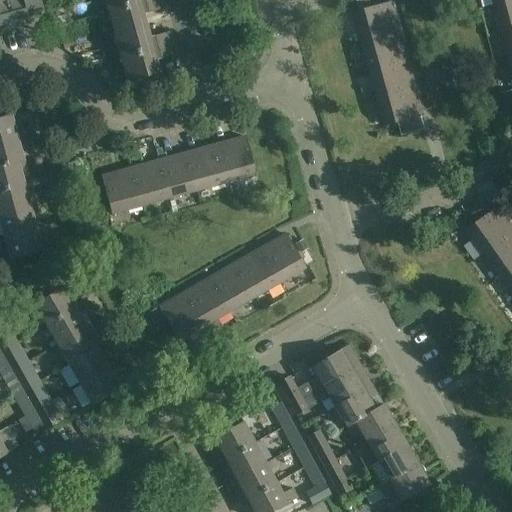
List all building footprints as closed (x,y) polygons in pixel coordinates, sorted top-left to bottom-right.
[(0,0),(0,23),(8,21),(9,25),(7,26),(7,28),(22,23),(22,22),(20,22),(19,18),(42,12),(41,10),(38,0),(0,0)] [(143,13),(161,8),(159,0),(104,0),(114,34),(146,25),(143,13)] [(511,0),(510,0),(493,5),(501,33),(511,29),(511,0)] [(360,41),(399,31),(391,2),(353,13),(360,41)] [(149,37),(146,25),(114,34),(126,81),(159,72),(156,60),(175,54),(169,32),(149,37)] [(511,29),(501,33),(508,60),(511,59),(511,29)] [(399,31),(360,41),(368,69),(407,59),(399,31)] [(407,59),(368,69),(376,97),(414,87),(407,59)] [(414,87),(376,97),(384,126),(422,115),(414,87)] [(0,143),(23,137),(18,121),(13,123),(11,116),(0,118),(0,143)] [(215,144),(226,183),(255,175),(244,136),(215,144)] [(23,137),(0,143),(0,166),(23,160),(21,153),(27,152),(23,137)] [(226,183),(215,144),(187,152),(197,191),(226,183)] [(197,191),(187,152),(159,160),(169,198),(197,191)] [(23,160),(0,166),(0,190),(24,184),(22,177),(27,176),(23,160)] [(169,198),(159,160),(130,168),(141,206),(169,198)] [(141,206),(130,168),(102,176),(112,214),(141,206)] [(0,213),(36,204),(31,189),(26,190),(24,184),(0,190),(0,213)] [(471,221),(484,212),(478,203),(465,212),(471,221)] [(0,223),(4,236),(36,228),(34,221),(40,219),(36,204),(0,213),(0,223)] [(482,254),(511,233),(511,227),(498,207),(465,230),(482,254)] [(36,228),(4,236),(10,259),(48,249),(43,232),(38,234),(36,228)] [(511,267),(511,233),(482,254),(498,277),(511,267)] [(259,249),(279,283),(305,268),(285,234),(259,249)] [(234,263),(254,297),(279,283),(259,249),(234,263)] [(209,277),(229,312),(254,297),(234,263),(209,277)] [(511,267),(498,277),(511,296),(511,267)] [(184,292),(204,326),(229,312),(209,277),(184,292)] [(34,305),(46,325),(75,309),(71,302),(76,299),(68,285),(34,305)] [(204,326),(184,292),(159,306),(179,341),(204,326)] [(46,325),(57,345),(91,325),(83,312),(78,315),(75,309),(46,325)] [(0,334),(3,339),(14,333),(6,320),(0,323),(0,334)] [(57,345),(68,363),(96,347),(94,342),(99,339),(91,325),(57,345)] [(314,392),(359,365),(347,345),(310,367),(317,378),(308,382),(314,392)] [(68,363),(80,385),(114,365),(106,351),(101,354),(96,347),(68,363)] [(11,354),(18,367),(29,361),(22,348),(11,354)] [(0,360),(0,375),(1,377),(11,371),(4,358),(0,360)] [(29,361),(18,367),(26,380),(37,373),(29,361)] [(114,365),(80,385),(91,405),(120,388),(116,381),(121,378),(114,365)] [(334,407),(371,385),(359,365),(314,392),(321,403),(329,399),(334,407)] [(11,371),(1,377),(8,390),(19,384),(11,371)] [(291,405),(302,399),(297,389),(290,376),(279,382),(291,405)] [(371,385),(334,407),(345,427),(346,427),(354,422),(353,422),(374,409),(382,404),(371,385)] [(34,394),(41,406),(52,400),(45,387),(34,394)] [(16,404),(24,417),(34,410),(27,398),(16,404)] [(308,410),(302,399),(291,405),(297,416),(308,410)] [(49,419),(60,413),(52,400),(41,406),(49,419)] [(271,408),(282,428),(291,423),(280,402),(271,408)] [(352,438),(360,433),(365,441),(394,424),(382,404),(374,409),(353,422),(354,422),(346,427),(352,438)] [(24,417),(31,429),(41,423),(34,410),(24,417)] [(225,459),(254,443),(243,422),(209,441),(217,456),(222,453),(225,459)] [(291,423),(282,428),(293,448),(302,443),(291,423)] [(359,458),(365,468),(405,444),(394,424),(365,441),(371,452),(359,458)] [(308,436),(313,446),(324,440),(319,430),(308,436)] [(324,440),(313,446),(324,465),(335,459),(324,440)] [(254,443),(225,459),(228,465),(223,468),(231,482),(265,463),(254,443)] [(293,448),(303,468),(313,463),(302,443),(293,448)] [(417,464),(405,444),(365,468),(366,470),(371,467),(374,472),(374,475),(379,484),(381,484),(381,485),(417,464)] [(265,463),(231,482),(238,495),(243,493),(247,499),(276,483),(270,471),(278,466),(274,459),(266,463),(265,463)] [(324,465),(334,486),(345,479),(335,459),(324,465)] [(313,463),(303,468),(314,488),(305,493),(311,505),(331,494),(313,463)] [(428,484),(417,464),(381,485),(381,484),(375,488),(381,497),(385,498),(387,497),(392,505),(428,484)] [(345,479),(334,486),(340,496),(351,490),(345,479)] [(292,488),(282,494),(276,483),(247,499),(250,505),(245,508),(247,511),(271,511),(297,498),(292,488)]
